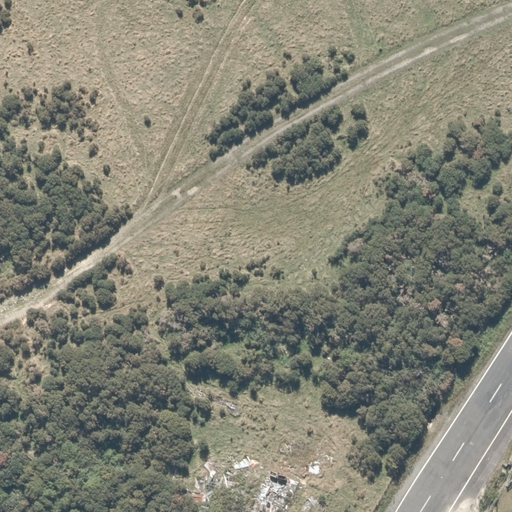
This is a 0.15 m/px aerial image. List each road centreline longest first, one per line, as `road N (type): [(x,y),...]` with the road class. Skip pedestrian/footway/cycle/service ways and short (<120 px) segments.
road 1 (track): [(0,315),(431,36),(511,5)]
road 2 (unclassified): [(511,371),(422,511)]
